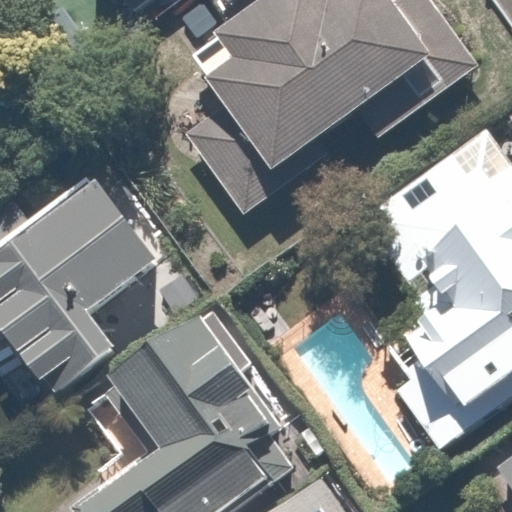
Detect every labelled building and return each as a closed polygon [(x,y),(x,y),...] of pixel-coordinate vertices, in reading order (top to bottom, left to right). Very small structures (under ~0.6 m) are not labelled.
[(113,0),(123,13),(140,0),(113,0)] [(435,0),(264,0),(197,51),(226,107),(188,133),(247,212),(332,156),(324,142),(361,116),(381,143),(484,68),(435,0)] [(511,158),(491,130),(359,224),(408,294),(430,278),(453,310),(406,342),(426,370),(398,391),(441,455),(511,405),(511,158)] [(0,219),(0,376),(30,418),(193,310),(86,156),(0,219)] [(195,316),(80,402),(129,465),(70,511),(247,511),(315,466),(195,316)] [(511,457),(502,466),(511,479),(511,457)] [(346,511),(321,477),(272,511),(346,511)]
